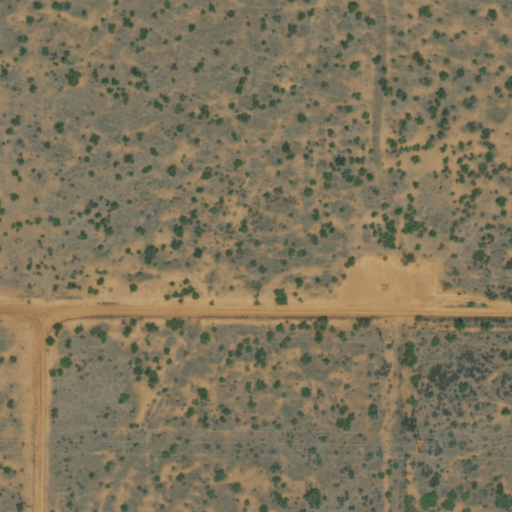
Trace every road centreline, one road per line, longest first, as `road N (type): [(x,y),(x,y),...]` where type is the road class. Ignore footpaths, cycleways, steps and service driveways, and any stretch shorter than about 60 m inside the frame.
road 1 (residential): [(511,318),(222,308),(0,311)]
road 2 (residential): [(411,319),(408,511)]
